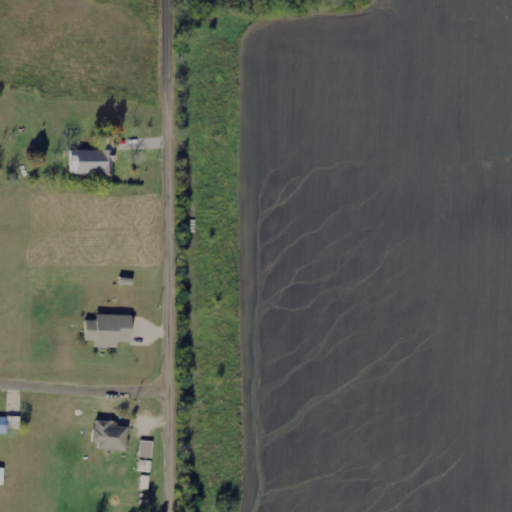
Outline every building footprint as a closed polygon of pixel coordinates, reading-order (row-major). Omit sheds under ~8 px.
[(70,174),(113,174),(113,150),(70,150),(70,174)] [(117,348),(117,342),(131,342),(132,315),(96,315),(96,320),(85,320),(85,341),(95,341),(95,347),(117,348)] [(0,433),(7,434),(8,417),(0,416),(0,433)] [(126,449),(128,424),(94,422),(93,448),(126,449)] [(153,441),(140,441),(140,458),(153,458),(153,441)] [(151,472),(151,461),(139,460),(138,471),(151,472)]
